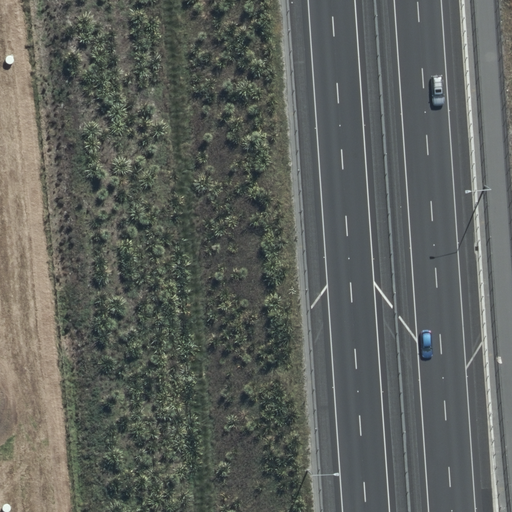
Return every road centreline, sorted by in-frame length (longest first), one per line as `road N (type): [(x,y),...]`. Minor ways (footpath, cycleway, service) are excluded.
road 1 (motorway): [(365,511),(331,0)]
road 2 (motorway): [(418,0),(451,511)]
